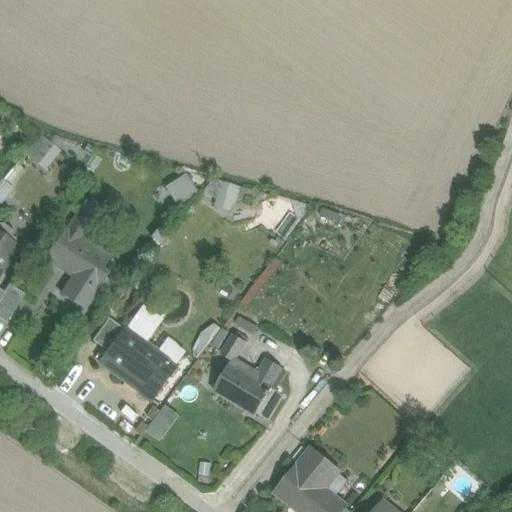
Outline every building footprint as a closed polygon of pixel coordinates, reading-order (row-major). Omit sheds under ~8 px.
[(46,143),(32,161),(43,171),(58,152),(46,143)] [(101,156),(93,152),(85,165),(92,170),(101,156)] [(208,195),(218,199),(215,206),(233,213),(243,188),(215,178),(208,195)] [(194,195),(183,179),(167,189),(177,206),(194,195)] [(0,190),(0,207),(8,197),(0,190)] [(80,211),(66,230),(82,242),(83,240),(96,222),(80,211)] [(15,235),(2,225),(0,225),(0,237),(18,250),(15,235)] [(66,230),(65,230),(44,260),(72,278),(61,296),(78,306),(85,311),(108,275),(101,271),(110,257),(83,240),(82,242),(66,230)] [(18,250),(0,237),(0,268),(3,270),(18,250)] [(24,296),(9,286),(4,294),(0,300),(0,318),(8,323),(24,296)] [(128,329),(150,342),(165,318),(144,304),(128,329)] [(124,334),(108,323),(91,345),(107,356),(124,334)] [(177,370),(125,332),(124,334),(107,356),(100,367),(152,405),(177,370)] [(181,365),(191,353),(170,337),(160,349),(181,365)] [(243,345),(232,338),(220,356),(232,364),(234,361),(243,345)] [(256,374),(234,361),(232,364),(213,393),(254,418),(256,415),(271,391),(253,380),(256,374)] [(253,380),(271,391),(282,372),(264,361),(256,374),(253,380)] [(281,398),(271,391),(256,415),(266,422),(281,398)] [(166,404),(148,431),(163,442),(182,415),(166,404)] [(339,473),(311,451),(276,495),(297,511),(341,511),(344,509),(345,507),(325,490),(339,473)] [(374,511),(392,511),(382,503),(374,511)]
